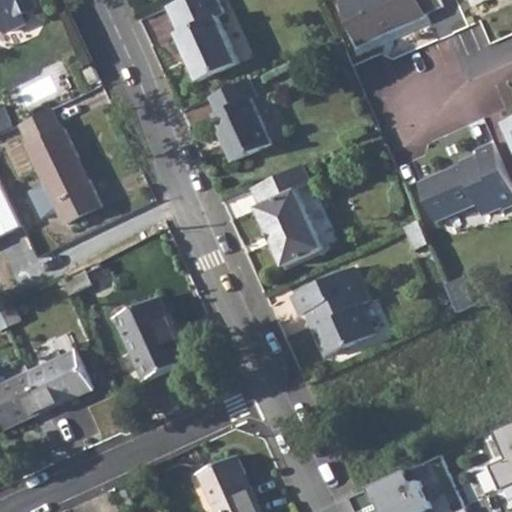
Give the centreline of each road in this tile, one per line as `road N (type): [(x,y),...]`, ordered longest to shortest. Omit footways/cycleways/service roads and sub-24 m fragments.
road 1 (residential): [(275,395),(100,0)]
road 2 (residential): [(275,395),(20,511)]
road 3 (residential): [(328,511),(275,395)]
